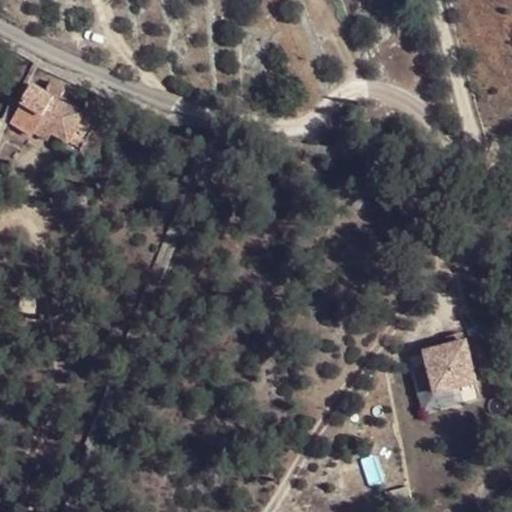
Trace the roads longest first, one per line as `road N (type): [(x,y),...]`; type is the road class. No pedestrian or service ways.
road 1 (unclassified): [(480,171),(393,92),(342,95),(301,126),(248,125),(186,108),(0,26)]
road 2 (unclassified): [(480,171),(461,221),(270,511)]
road 3 (unclassified): [(437,0),(480,171)]
